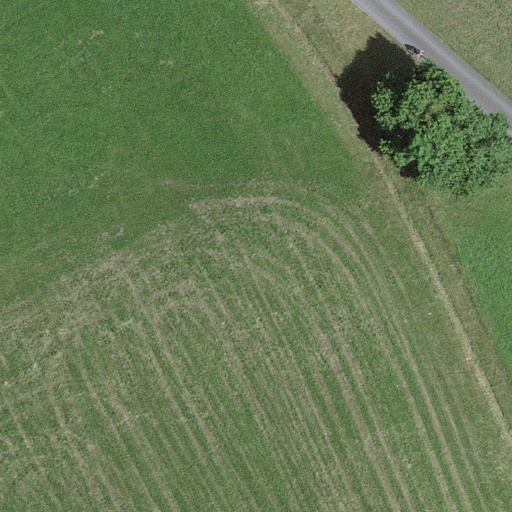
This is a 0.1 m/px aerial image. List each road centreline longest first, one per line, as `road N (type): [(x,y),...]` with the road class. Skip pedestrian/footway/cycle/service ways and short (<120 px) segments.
road 1 (track): [(511,421),(427,235),(333,66),(278,0)]
road 2 (unclassified): [(511,125),(369,0)]
